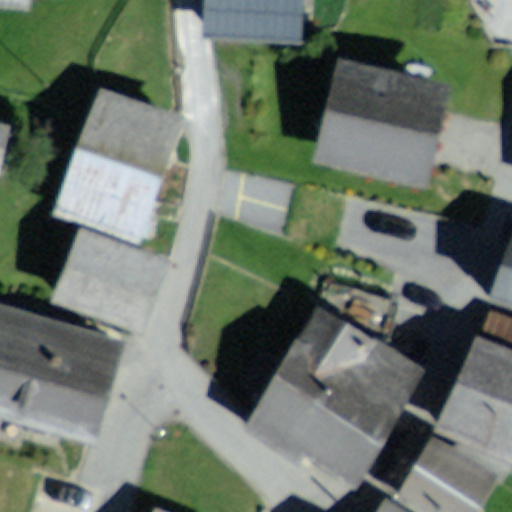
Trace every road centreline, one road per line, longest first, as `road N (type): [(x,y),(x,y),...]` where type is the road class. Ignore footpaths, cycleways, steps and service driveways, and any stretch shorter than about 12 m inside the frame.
road 1 (residential): [(332,511),(406,421),(475,299),(511,144)]
road 2 (residential): [(187,0),(211,134),(207,176),(151,368)]
road 3 (residential): [(151,368),(205,403),(309,511)]
road 4 (residential): [(115,511),(151,368)]
